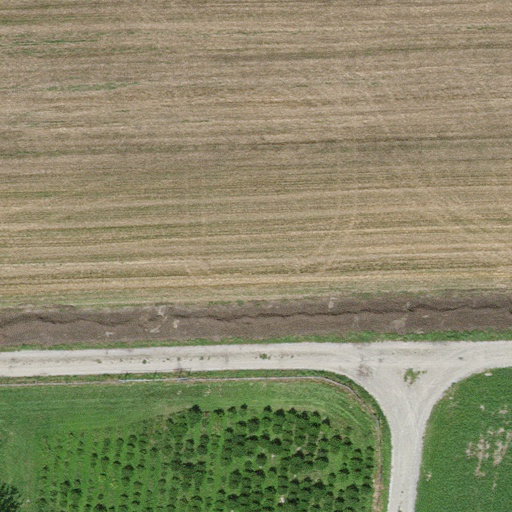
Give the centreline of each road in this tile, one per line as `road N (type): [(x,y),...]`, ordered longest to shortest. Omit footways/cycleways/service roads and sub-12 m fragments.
road 1 (track): [(474,361),(0,373)]
road 2 (track): [(408,511),(418,433),(474,361),(511,360)]
